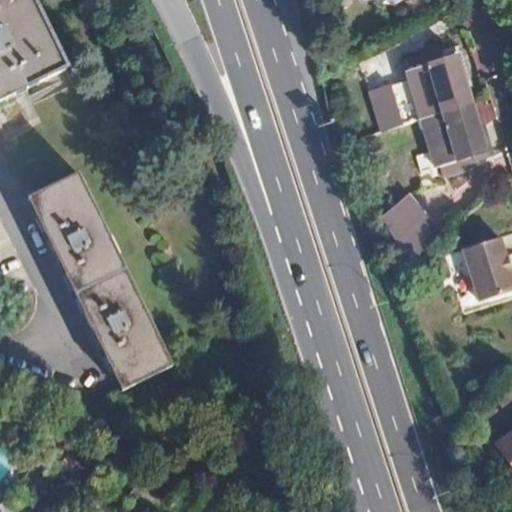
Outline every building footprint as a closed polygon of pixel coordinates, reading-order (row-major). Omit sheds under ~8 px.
[(33,0),(0,0),(0,100),(67,69),(33,0)] [(503,160),(469,61),(409,74),(409,83),(370,91),(381,135),(424,126),(440,179),(503,160)] [(76,175),(27,200),(121,393),(170,368),(76,175)] [(505,256),(499,237),(462,249),(478,301),(511,290),(511,280),(509,270),(505,256)] [(397,245),(381,262),(400,279),(415,261),(397,245)] [(511,394),(508,389),(475,420),(511,477),(511,394)] [(48,445),(37,439),(27,451),(36,459),(48,445)]
